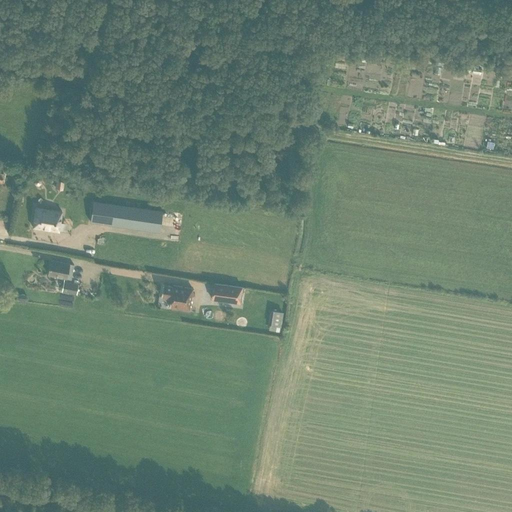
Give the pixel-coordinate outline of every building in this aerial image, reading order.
[(466,78),(468,71),(455,68),(454,75),(466,78)] [(417,109),(415,114),(427,117),(429,112),(417,109)] [(16,190),(18,177),(12,175),(9,188),(16,190)] [(161,213),(94,201),(90,222),(158,233),(161,213)] [(62,211),(35,207),(32,227),(59,231),(62,211)] [(48,274),(71,278),(74,264),(51,260),(48,274)] [(78,283),(68,281),(63,281),(62,290),(76,293),(78,283)] [(172,285),(163,283),(160,297),(170,298),(168,307),(189,310),(193,287),(172,284),(172,285)] [(241,286),(214,283),(212,299),(239,302),(241,286)] [(271,323),(281,323),(281,309),(271,309),(271,323)]
